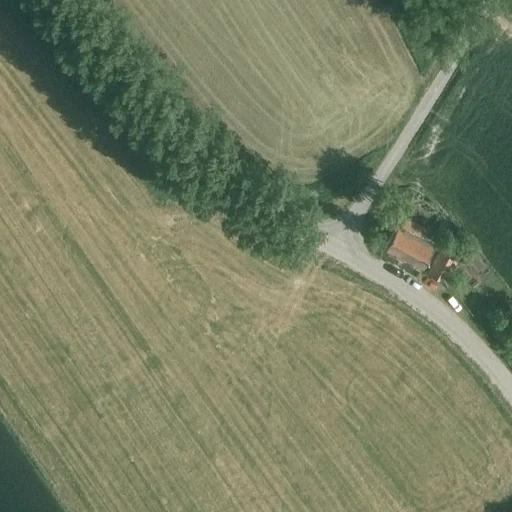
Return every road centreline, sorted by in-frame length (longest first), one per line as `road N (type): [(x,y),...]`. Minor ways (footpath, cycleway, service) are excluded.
road 1 (tertiary): [(336,250),(198,167),(66,0)]
road 2 (unclassified): [(491,0),(336,250)]
road 3 (tertiary): [(511,392),(456,327),(336,250)]
